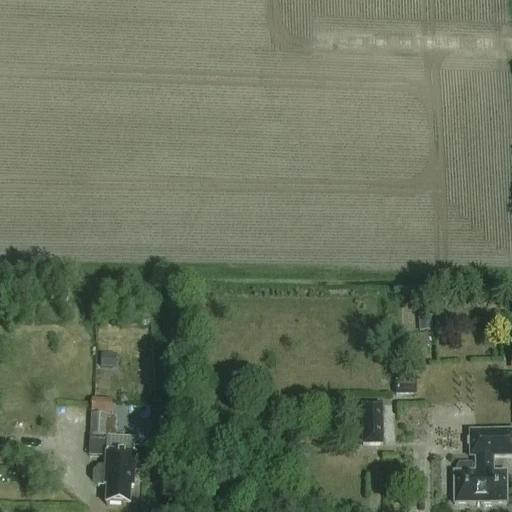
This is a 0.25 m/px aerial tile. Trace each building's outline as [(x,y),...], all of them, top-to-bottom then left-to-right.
[(404,334),(427,334),(427,305),(404,304),(404,334)] [(410,399),(410,384),(390,384),(390,399),(410,399)] [(111,402),(91,401),(90,416),(111,417),(111,402)] [(360,407),(361,449),(382,449),(381,407),(360,407)] [(116,418),(90,417),(89,439),(105,440),(105,439),(116,440),(116,418)] [(0,431),(0,469),(33,469),(32,449),(0,450),(0,432),(0,431)] [(475,476),(454,477),(454,508),(505,508),(505,476),(491,476),(491,461),(511,461),(511,436),(475,436),(475,476)] [(91,477),(91,486),(97,492),(103,492),(105,492),(105,509),(129,509),(129,493),(132,493),(133,458),(103,458),(103,472),(97,471),(97,472),(91,477)]
